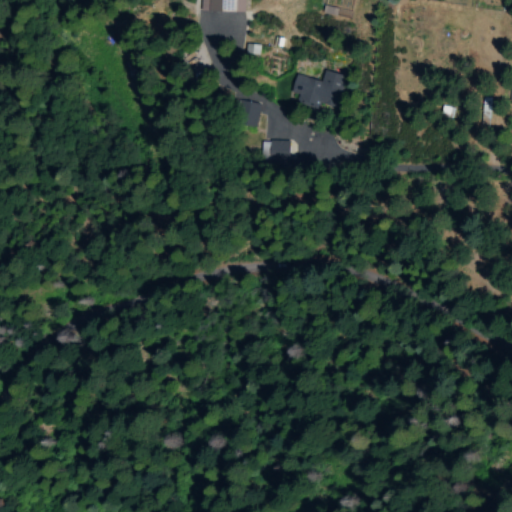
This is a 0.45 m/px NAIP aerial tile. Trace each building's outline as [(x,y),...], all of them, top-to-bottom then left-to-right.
[(244,12),(244,0),(200,0),(200,11),(244,12)] [(243,13),(197,12),(197,30),(216,31),(215,51),(241,52),(243,13)] [(295,75),(290,93),(297,96),(295,104),(314,110),(318,98),(337,103),(344,78),(323,72),(320,82),(295,75)] [(255,128),(260,105),(238,100),(232,123),(255,128)] [(262,142),(261,158),(288,159),(288,142),(262,142)]
